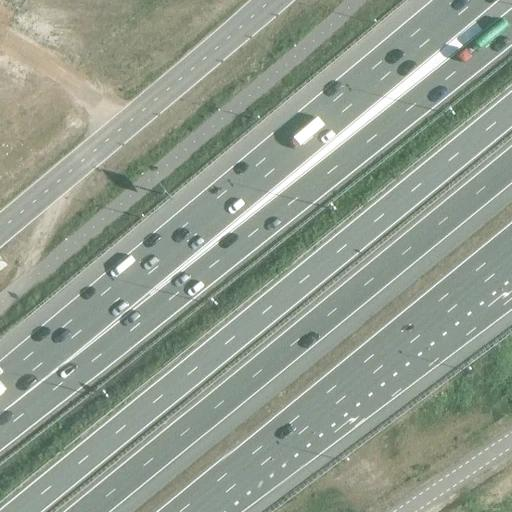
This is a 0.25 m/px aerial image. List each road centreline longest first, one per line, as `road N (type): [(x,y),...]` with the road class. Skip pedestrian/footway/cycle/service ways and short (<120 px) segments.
road 1 (motorway): [(511,24),(0,426)]
road 2 (motorway): [(511,110),(21,511)]
road 3 (motorway): [(463,0),(0,389)]
road 4 (motorway): [(88,511),(511,165)]
road 5 (motorway): [(192,511),(511,250)]
road 6 (unclassified): [(402,511),(511,437)]
